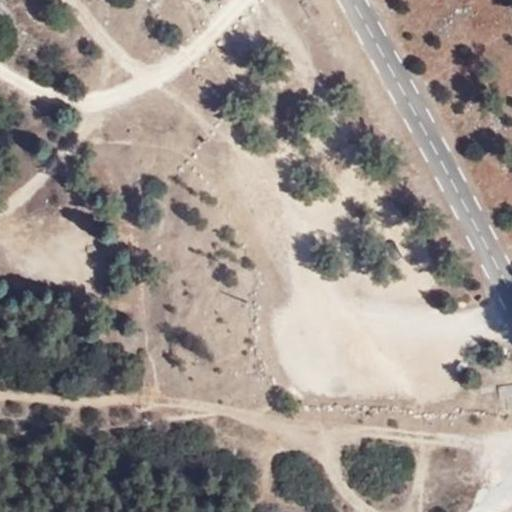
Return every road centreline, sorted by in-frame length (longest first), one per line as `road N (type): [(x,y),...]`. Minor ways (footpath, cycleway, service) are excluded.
road 1 (track): [(0,391),(96,398),(312,436),(478,445),(511,432)]
road 2 (unclassified): [(511,295),(350,0)]
